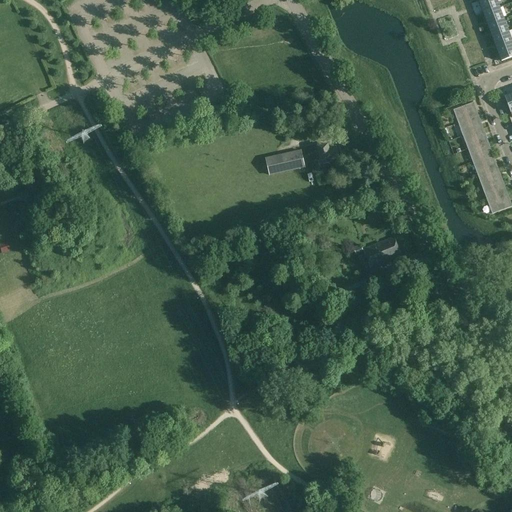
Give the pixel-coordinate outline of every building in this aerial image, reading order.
[(484,13),(499,8),(496,0),(484,0),(480,2),(484,13)] [(503,20),(499,8),(484,13),(489,25),(503,20)] [(493,37),(508,32),(503,20),(489,25),(493,37)] [(511,43),(508,32),(493,37),(498,49),(511,43)] [(511,57),(511,43),(498,49),(502,61),(511,57)] [(452,110),(457,123),(477,116),(475,109),(472,110),(470,104),(473,103),(472,102),(452,110)] [(457,123),(462,136),(480,130),(477,123),(480,122),(477,116),(457,123)] [(462,136),(467,149),(487,142),(485,136),(482,136),(480,130),(462,136)] [(487,142),(467,149),(472,162),(490,156),(487,148),(489,147),(487,142)] [(330,148),(329,144),(318,146),(322,164),(340,160),(337,146),(330,148)] [(269,175),(304,167),(301,151),(266,159),(269,175)] [(472,162),(477,175),(497,168),(495,161),(492,162),(490,156),(472,162)] [(497,168),(477,175),(482,188),(499,182),(497,174),(499,173),(497,168)] [(482,188),(487,201),(507,193),(504,187),(502,188),(499,182),(482,188)] [(509,199),(507,193),(487,201),(492,214),(511,207),(511,206),(509,207),(506,200),(509,199)] [(394,238),(363,250),(370,268),(401,256),(394,238)] [(361,292),(358,284),(351,287),(354,295),(361,292)]
